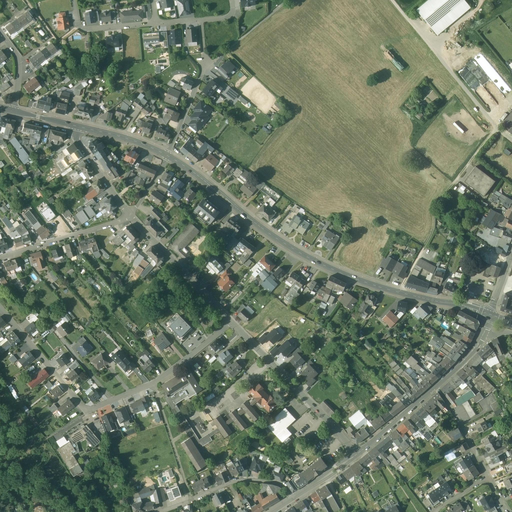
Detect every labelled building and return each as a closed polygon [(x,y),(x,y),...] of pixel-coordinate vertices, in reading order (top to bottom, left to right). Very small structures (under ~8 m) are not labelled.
[(170,0),(161,0),(162,1),(161,1),(162,5),(163,9),(172,7),(170,0)] [(180,0),(179,0),(177,1),(180,16),(190,14),(187,0),(180,0)] [(428,0),(417,10),(431,27),(463,0),(428,0)] [(464,0),(463,0),(431,27),(438,35),(470,7),(464,0)] [(28,11),(22,15),(27,22),(33,18),(28,11)] [(132,12),(131,12),(132,20),(143,19),(142,11),(132,12)] [(94,12),(85,14),(86,24),(96,22),(96,21),(94,12)] [(110,12),(101,14),(102,22),(111,21),(111,19),(110,12)] [(130,12),(120,13),(121,21),(132,20),(131,12),(130,12)] [(22,15),(16,20),(21,27),(27,22),(22,15)] [(59,19),(57,19),(57,22),(57,23),(57,24),(57,26),(58,27),(58,30),(69,28),(67,18),(59,19)] [(16,20),(11,24),(16,31),(21,27),(16,20)] [(11,24),(5,28),(10,35),(16,31),(11,24)] [(196,30),(187,31),(187,38),(188,42),(188,46),(197,46),(196,30)] [(180,31),(171,32),(171,36),(172,42),(172,44),(172,45),(176,44),(176,43),(181,43),(180,31)] [(159,33),(143,34),(144,44),(145,44),(148,43),(160,42),(159,33)] [(115,37),(111,37),(108,38),(108,48),(119,47),(118,39),(118,37),(115,37)] [(51,43),(46,48),(51,54),(56,50),(51,43)] [(46,48),(40,52),(45,59),(51,54),(46,48)] [(40,52),(34,56),(40,63),(45,59),(40,52)] [(385,57),(403,73),(407,68),(390,52),(385,57)] [(34,56),(29,60),(30,62),(34,67),(40,63),(34,56)] [(466,81),(474,74),(498,105),(506,99),(482,68),(484,67),(483,65),(480,67),(474,59),(466,66),(465,64),(457,70),(466,81)] [(457,70),(463,64),(460,60),(453,65),(457,70)] [(228,61),(226,64),(226,63),(220,69),(225,74),(227,72),(229,73),(235,67),(228,61)] [(225,74),(220,69),(218,71),(225,79),(228,77),(225,74)] [(194,82),(182,77),(181,81),(184,83),(182,88),(186,90),(187,88),(191,90),(194,82)] [(34,78),(28,82),(33,89),(39,84),(37,82),(34,78)] [(223,89),(212,80),(207,86),(214,91),(217,88),(221,91),(223,89)] [(7,82),(2,85),(2,86),(0,86),(0,90),(2,93),(10,87),(7,82)] [(33,89),(28,82),(23,86),(28,93),(33,89)] [(81,84),(74,88),(73,95),(79,96),(80,90),(84,88),(81,84)] [(214,91),(207,86),(202,92),(214,100),(216,98),(212,95),(214,91)] [(231,98),(236,93),(230,88),(226,94),(231,98)] [(178,94),(169,91),(166,98),(169,99),(168,102),(175,105),(179,95),(178,94)] [(141,93),(133,104),(136,107),(140,102),(139,101),(144,96),(141,93)] [(144,96),(139,101),(140,102),(144,105),(149,99),(146,94),(144,96)] [(48,96),(46,96),(46,97),(45,102),(43,110),(48,111),(49,111),(52,98),(51,98),(48,97),(48,96)] [(89,97),(88,101),(87,101),(85,105),(93,106),(94,103),(95,98),(92,98),(89,97)] [(45,102),(38,100),(37,100),(37,102),(35,108),(43,110),(45,102)] [(128,106),(123,102),(120,109),(126,111),(128,106)] [(140,102),(136,107),(141,110),(144,106),(144,105),(140,102)] [(201,102),(196,108),(198,110),(191,118),(194,121),(200,125),(207,117),(205,115),(210,109),(201,102)] [(64,105),(57,103),(55,112),(56,113),(64,115),(67,105),(64,105)] [(78,106),(76,106),(73,114),(82,116),(84,108),(78,106)] [(147,108),(144,106),(141,110),(147,114),(150,110),(147,108)] [(91,110),(84,108),(82,116),(90,118),(93,107),(91,107),(91,110)] [(120,109),(118,108),(115,115),(120,117),(119,119),(119,121),(122,121),(123,121),(126,111),(120,109)] [(179,114),(165,108),(163,112),(166,113),(166,114),(167,114),(165,118),(170,120),(176,122),(179,114)] [(511,111),(501,125),(511,133),(511,111)] [(112,114),(106,112),(98,118),(101,119),(110,121),(112,114)] [(14,121),(7,119),(5,127),(9,129),(8,133),(11,134),(14,121)] [(200,125),(194,121),(190,125),(197,131),(202,126),(200,125)] [(152,125),(145,122),(143,128),(142,131),(149,134),(152,125)] [(34,126),(24,123),(22,131),(30,133),(29,137),(31,137),(32,133),(34,126)] [(41,127),(34,126),(32,133),(34,134),(37,135),(39,135),(41,127)] [(162,129),(158,128),(156,136),(164,138),(166,133),(166,131),(161,130),(162,129)] [(57,132),(54,131),(55,131),(50,130),(48,138),(49,138),(48,139),(52,140),(53,139),(55,139),(53,144),(57,145),(60,132),(59,132),(57,131),(57,132)] [(65,134),(62,133),(62,132),(60,132),(57,145),(59,145),(60,141),(63,141),(65,134)] [(19,144),(15,137),(10,141),(21,155),(19,157),(24,164),(28,161),(27,159),(29,157),(28,155),(21,146),(19,144)] [(205,142),(200,137),(197,141),(202,146),(205,142)] [(99,145),(97,142),(94,141),(89,144),(89,148),(93,154),(101,148),(103,147),(103,146),(101,144),(100,144),(99,145)] [(210,146),(205,142),(202,146),(206,150),(210,146)] [(190,146),(186,143),(180,150),(186,155),(192,148),(190,146)] [(29,146),(22,144),(21,146),(28,155),(32,152),(29,147),(29,146)] [(69,146),(65,149),(69,155),(76,150),(72,144),(69,146)] [(214,149),(210,146),(206,150),(206,151),(210,154),(214,149)] [(105,155),(101,148),(93,154),(98,160),(105,155)] [(192,148),(186,155),(191,159),(197,152),(192,148)] [(81,156),(76,150),(69,155),(71,158),(68,160),(70,163),(81,156)] [(127,151),(120,157),(124,159),(127,155),(128,156),(129,153),(127,151)] [(135,152),(133,151),(132,152),(130,151),(129,153),(128,156),(127,155),(124,159),(133,164),(135,161),(139,155),(135,154),(136,153),(135,152)] [(197,152),(191,159),(195,163),(201,156),(199,154),(197,152)] [(107,158),(112,165),(118,159),(112,153),(107,158)] [(112,165),(107,158),(105,155),(98,160),(106,171),(112,165)] [(218,162),(209,155),(202,164),(210,171),(218,162)] [(67,161),(65,158),(61,161),(65,167),(69,164),(67,161)] [(137,163),(135,161),(133,164),(131,168),(133,169),(137,171),(137,170),(139,164),(137,163)] [(85,163),(83,165),(81,162),(77,165),(82,172),(89,167),(85,163)] [(148,168),(139,164),(137,170),(141,172),(145,174),(148,168)] [(234,169),(228,164),(223,171),(229,176),(232,173),(234,170),(234,169)] [(119,175),(113,166),(106,171),(112,180),(119,175)] [(475,166),(463,182),(484,197),(495,181),(475,166)] [(70,167),(61,174),(62,176),(72,169),(70,167)] [(89,167),(82,172),(86,178),(87,179),(91,176),(89,174),(90,173),(92,172),(89,167)] [(156,172),(148,168),(145,174),(147,175),(153,178),(156,172)] [(237,170),(235,168),(234,169),(234,170),(232,173),(237,178),(242,172),(238,168),(237,170)] [(252,175),(244,169),(242,172),(237,178),(236,179),(243,185),(247,181),(252,175)] [(172,176),(165,172),(162,179),(164,180),(163,181),(168,184),(172,176)] [(97,180),(91,185),(92,187),(94,189),(101,185),(100,184),(101,184),(100,182),(99,183),(97,180)] [(179,180),(172,188),(169,186),(167,190),(179,200),(184,194),(179,190),(180,189),(182,186),(184,185),(183,183),(182,182),(181,183),(179,180)] [(257,189),(247,181),(243,185),(240,189),(250,197),(257,189)] [(163,183),(161,182),(158,187),(159,188),(166,192),(169,186),(167,185),(163,183)] [(101,185),(94,189),(97,194),(104,189),(102,187),(102,186),(101,185)] [(275,192),(265,185),(261,190),(267,194),(264,198),(267,201),(275,192)] [(166,192),(159,188),(156,192),(163,197),(166,192)] [(197,194),(190,188),(185,195),(191,201),(197,194)] [(87,194),(85,195),(88,200),(97,194),(94,189),(90,192),(87,194)] [(156,192),(155,191),(150,198),(159,204),(164,197),(163,197),(156,192)] [(267,201),(270,203),(273,205),(281,196),(275,192),(267,201)] [(511,201),(511,200),(497,192),(495,195),(498,197),(504,200),(502,203),(502,204),(508,209),(509,207),(511,208),(511,202),(511,201)] [(493,194),(489,201),(495,205),(497,200),(498,200),(497,199),(498,197),(495,195),(493,194)] [(110,198),(107,200),(106,198),(102,200),(107,207),(113,203),(110,198)] [(107,207),(102,200),(98,203),(102,210),(104,209),(107,207)] [(206,220),(210,224),(219,213),(204,200),(195,211),(199,214),(198,216),(205,222),(206,220)] [(96,204),(91,207),(90,205),(87,207),(73,217),(80,226),(95,215),(100,212),(102,210),(98,203),(96,204)] [(113,203),(107,207),(109,210),(112,214),(115,212),(114,209),(117,207),(113,203)] [(301,208),(295,204),(291,210),(297,214),(301,208)] [(39,211),(47,222),(55,216),(47,205),(39,211)] [(269,210),(263,205),(258,212),(263,217),(269,210)] [(60,212),(65,218),(71,214),(66,207),(60,212)] [(161,215),(154,208),(151,212),(156,218),(159,220),(161,218),(163,217),(161,215)] [(19,216),(14,210),(11,213),(12,215),(11,215),(15,220),(19,216)] [(42,227),(29,210),(23,215),(26,219),(32,226),(36,231),(42,227)] [(269,210),(263,217),(269,221),(274,214),(269,210)] [(492,210),(483,224),(491,229),(492,227),(498,218),(500,214),(492,210)] [(292,218),(288,225),(285,222),(281,228),(290,233),(293,228),(299,219),(300,218),(296,215),(293,219),(292,218)] [(236,222),(231,218),(225,224),(231,229),(236,222)] [(32,226),(26,219),(23,222),(29,229),(32,226)] [(299,219),(293,228),(303,234),(309,224),(308,225),(299,219)] [(148,223),(146,225),(150,229),(155,224),(153,221),(151,220),(148,223)] [(187,254),(181,249),(196,233),(193,230),(196,227),(191,222),(184,229),(185,230),(174,242),(173,241),(169,245),(185,260),(188,255),(187,254)] [(231,229),(228,232),(229,233),(227,236),(225,238),(228,240),(227,241),(229,242),(234,237),(242,227),(236,222),(231,229)] [(27,232),(21,223),(15,228),(15,229),(16,229),(20,234),(21,237),(22,237),(22,236),(27,232)] [(160,228),(155,224),(150,229),(157,237),(157,236),(158,235),(162,231),(160,228)] [(135,230),(130,225),(127,227),(124,231),(128,236),(135,230)] [(169,230),(163,225),(160,228),(162,231),(158,235),(161,238),(169,230)] [(42,227),(36,231),(42,239),(44,237),(45,238),(51,233),(47,228),(46,229),(43,226),(42,227)] [(504,231),(492,227),(491,229),(489,234),(501,238),(504,231)] [(172,232),(168,237),(170,239),(178,231),(175,228),(172,231),(172,232)] [(20,234),(16,229),(15,229),(11,233),(10,233),(14,239),(21,237),(20,234)] [(135,230),(128,236),(133,240),(137,236),(139,234),(135,230)] [(227,236),(220,231),(216,236),(222,241),(225,238),(227,236)] [(339,238),(328,231),(322,239),(325,242),(323,245),(330,250),(339,238)] [(511,237),(511,233),(504,231),(501,238),(510,242),(511,237)] [(118,233),(112,239),(118,246),(122,242),(124,240),(118,233)] [(454,244),(458,236),(451,233),(451,235),(452,236),(449,242),(454,244)] [(22,237),(21,237),(23,245),(31,242),(30,239),(31,238),(30,234),(22,237)] [(133,240),(128,236),(124,240),(122,242),(128,249),(129,248),(133,244),(131,242),(133,240)] [(133,240),(131,242),(133,244),(139,239),(137,236),(133,240)] [(9,241),(6,237),(2,238),(2,239),(4,244),(6,243),(6,245),(10,244),(9,241)] [(14,239),(12,240),(13,244),(14,244),(15,247),(23,245),(21,237),(14,239)] [(96,244),(94,237),(86,239),(88,248),(89,248),(91,248),(91,247),(92,247),(94,252),(98,250),(96,244)] [(250,244),(243,238),(240,242),(237,245),(238,245),(245,250),(250,244)] [(86,239),(84,240),(78,241),(79,246),(81,250),(86,249),(88,248),(86,239)] [(233,244),(232,246),(235,248),(238,245),(237,245),(240,242),(237,240),(233,244)] [(72,243),(65,245),(68,255),(69,256),(75,254),(76,254),(74,249),(72,243)] [(256,248),(250,244),(245,250),(248,253),(251,254),(256,248)] [(159,253),(152,246),(147,252),(151,256),(154,259),(159,253)] [(62,250),(60,251),(59,248),(52,251),(54,258),(59,257),(64,255),(62,250)] [(215,248),(210,254),(213,257),(218,253),(218,251),(215,248)] [(40,252),(31,255),(31,257),(33,263),(37,262),(39,269),(44,267),(40,252)] [(159,253),(154,259),(156,261),(157,262),(161,259),(163,257),(159,253)] [(144,257),(139,254),(135,260),(134,263),(138,266),(144,258),(144,257)] [(192,259),(188,255),(185,260),(190,265),(194,261),(192,259)] [(266,256),(261,261),(267,267),(272,262),(266,256)] [(213,257),(212,258),(211,261),(209,260),(206,263),(208,265),(206,266),(210,270),(218,262),(217,261),(217,260),(215,259),(213,257)] [(382,267),(389,270),(394,261),(394,260),(388,257),(385,262),(382,267)] [(504,261),(495,257),(492,265),(501,268),(504,261)] [(18,258),(11,261),(13,269),(21,266),(20,261),(18,258)] [(138,266),(135,271),(140,274),(146,266),(150,262),(146,260),(144,258),(138,266)] [(435,268),(419,259),(416,265),(422,268),(430,273),(433,274),(435,268)] [(11,261),(4,263),(6,271),(8,271),(10,275),(15,273),(13,269),(11,261)] [(394,261),(389,270),(392,272),(397,262),(394,261)] [(153,265),(150,262),(146,266),(140,275),(143,278),(153,267),(153,265)] [(218,262),(210,270),(214,274),(215,273),(217,274),(220,272),(219,270),(222,269),(223,269),(223,268),(223,267),(222,266),(220,264),(218,262)] [(272,262),(267,267),(271,270),(276,265),(272,262)] [(397,262),(392,272),(395,273),(400,264),(397,262)] [(258,263),(238,285),(243,290),(249,284),(259,273),(260,274),(260,273),(264,270),(264,269),(261,267),(258,263)] [(487,263),(483,276),(488,278),(489,274),(492,265),(487,263)] [(400,264),(395,273),(395,274),(401,277),(404,273),(407,267),(400,264)] [(492,265),(489,274),(497,277),(501,268),(492,265)] [(280,267),(274,273),(279,278),(285,272),(280,267)] [(420,271),(414,268),(410,276),(416,279),(420,271)] [(444,274),(445,270),(435,268),(433,274),(430,281),(436,283),(441,284),(442,281),(444,274)] [(54,281),(58,278),(52,270),(48,273),(54,281)] [(231,274),(227,270),(225,271),(220,276),(223,279),(226,275),(228,277),(231,274)] [(264,270),(260,273),(263,275),(264,277),(265,278),(269,275),(264,270)] [(293,272),(287,280),(293,284),(294,283),(298,277),(299,276),(293,272)] [(223,279),(218,283),(226,291),(231,286),(234,283),(228,277),(226,275),(223,279)] [(269,275),(264,281),(270,288),(271,287),(276,282),(269,275)] [(204,276),(198,279),(202,286),(208,283),(204,276)] [(337,279),(331,276),(327,283),(328,284),(333,286),(337,279)] [(410,276),(404,287),(406,288),(426,293),(427,288),(429,285),(426,283),(415,279),(416,279),(410,276)] [(86,280),(90,285),(94,282),(91,277),(86,280)] [(301,279),(298,277),(294,283),(296,284),(301,287),(306,281),(302,278),(301,279)] [(346,284),(337,279),(333,286),(343,291),(346,284)] [(320,284),(314,280),(309,289),(316,292),(320,284)] [(270,288),(264,281),(261,284),(270,293),(273,289),(271,287),(270,288)] [(436,283),(430,281),(429,285),(427,288),(426,293),(437,295),(439,289),(434,288),(436,283)] [(445,286),(442,292),(448,294),(452,287),(453,285),(447,283),(447,282),(445,286)] [(324,287),(323,286),(317,298),(322,300),(325,293),(329,295),(331,290),(325,288),(324,287)] [(234,287),(226,295),(227,296),(227,297),(229,300),(230,299),(231,300),(239,292),(234,287)] [(452,287),(448,294),(453,297),(457,289),(452,287)] [(293,288),(285,299),(293,304),(299,295),(295,292),(297,290),(294,288),(294,289),(293,288)] [(340,301),(343,303),(344,302),(343,302),(348,294),(346,292),(344,295),(340,301)] [(329,295),(325,293),(322,300),(332,305),(335,297),(329,295)] [(344,295),(339,293),(336,298),(340,301),(344,295)] [(511,300),(511,295),(505,293),(500,309),(502,311),(511,313),(511,306),(511,300)] [(357,300),(348,294),(343,302),(344,302),(352,308),(357,300)] [(371,296),(368,295),(365,301),(365,302),(369,303),(374,305),(377,298),(374,297),(371,296)] [(407,303),(398,302),(397,310),(401,311),(405,312),(407,303)] [(243,304),(237,311),(240,314),(244,309),(246,307),(243,304)] [(424,318),(429,312),(422,305),(414,312),(422,319),(424,318)] [(244,309),(240,314),(238,315),(245,322),(251,316),(244,309)] [(396,317),(390,311),(382,319),(391,328),(394,325),(399,319),(396,317)] [(32,312),(25,318),(31,324),(32,323),(33,323),(38,319),(32,312)] [(70,320),(64,313),(60,316),(62,320),(64,319),(65,321),(66,322),(70,320)] [(439,313),(434,322),(440,325),(442,321),(440,320),(443,315),(439,313)] [(461,317),(459,319),(465,322),(465,320),(468,315),(463,313),(461,317)] [(479,321),(468,315),(465,320),(467,321),(470,323),(468,326),(476,330),(479,323),(479,321)] [(193,328),(181,316),(168,328),(180,341),(193,328)] [(62,320),(55,325),(57,328),(64,322),(65,321),(64,319),(62,320)] [(57,328),(56,328),(63,336),(70,330),(64,322),(57,328)] [(33,323),(32,323),(31,324),(25,328),(28,332),(28,333),(29,333),(31,335),(35,332),(36,334),(38,332),(39,331),(33,323)] [(53,323),(48,326),(53,331),(56,328),(57,328),(55,325),(53,323)] [(443,338),(426,326),(425,328),(434,335),(442,340),(443,338)] [(268,338),(273,343),(281,336),(275,329),(267,336),(268,338)] [(467,329),(465,331),(464,334),(465,335),(472,340),(471,339),(475,333),(467,329)] [(12,331),(5,337),(7,341),(15,335),(12,331)] [(171,343),(163,333),(154,341),(161,350),(171,343)] [(257,339),(262,344),(268,338),(267,336),(264,333),(257,339)] [(15,335),(7,341),(11,345),(12,347),(20,341),(15,335)] [(442,340),(434,335),(428,343),(439,350),(441,347),(445,342),(442,340)] [(472,340),(465,335),(462,340),(461,341),(468,346),(472,340)] [(86,341),(83,337),(77,341),(81,345),(85,342),(86,341)] [(454,343),(445,337),(443,338),(442,340),(445,342),(451,347),(454,343)] [(503,351),(497,338),(491,340),(493,345),(495,344),(499,353),(503,351)] [(218,342),(216,340),(210,345),(213,349),(215,351),(219,348),(222,345),(219,341),(218,342)] [(286,356),(290,352),(294,348),(287,340),(279,349),(280,350),(286,356)] [(458,342),(453,348),(461,354),(468,346),(461,341),(460,340),(458,342)] [(7,341),(1,345),(1,346),(5,351),(11,345),(7,341)] [(81,345),(77,349),(83,356),(91,349),(85,342),(81,345)] [(493,350),(487,344),(477,353),(483,359),(486,356),(486,357),(493,351),(493,350)] [(274,356),(280,350),(279,349),(276,346),(269,352),(274,356)] [(449,353),(441,347),(439,350),(447,356),(449,353)] [(150,354),(145,348),(138,355),(141,358),(145,354),(147,356),(150,354)] [(298,348),(292,354),(295,357),(298,354),(301,351),(298,348)] [(449,353),(447,356),(455,362),(461,354),(453,348),(449,353)] [(112,356),(117,361),(124,356),(119,350),(112,356)] [(228,350),(225,353),(224,352),(220,355),(226,362),(233,356),(228,350)] [(441,358),(436,355),(437,354),(432,351),(431,352),(428,350),(425,354),(438,362),(441,358)] [(503,351),(499,353),(499,355),(496,356),(499,362),(506,359),(506,358),(505,356),(503,351)] [(29,352),(22,358),(27,364),(34,358),(29,352)] [(477,353),(468,363),(474,368),(478,364),(483,359),(477,353)] [(67,360),(62,354),(57,359),(62,366),(66,363),(65,362),(68,360),(67,360)] [(101,354),(91,362),(97,369),(103,364),(104,365),(108,362),(101,354)] [(298,354),(295,357),(290,361),(297,368),(304,361),(298,354)] [(17,360),(13,355),(9,359),(12,363),(17,360)] [(71,356),(67,360),(68,360),(65,362),(66,363),(67,365),(74,360),(71,356)] [(134,367),(124,356),(117,361),(126,371),(130,367),(132,369),(134,367)] [(447,356),(439,364),(440,365),(446,370),(455,362),(447,356)] [(493,358),(490,360),(489,359),(488,360),(490,364),(492,366),(499,362),(496,356),(493,358)] [(27,364),(22,358),(18,361),(21,366),(23,367),(27,364)] [(413,358),(407,363),(413,368),(417,364),(418,362),(413,358)] [(440,365),(430,358),(427,361),(426,361),(425,363),(424,364),(433,372),(440,365)] [(150,359),(146,363),(142,359),(138,362),(142,366),(147,373),(155,365),(150,359)] [(239,364),(236,360),(230,366),(236,372),(240,369),(242,367),(239,364)] [(474,368),(468,363),(462,369),(468,375),(473,380),(474,381),(476,383),(488,394),(494,388),(481,376),(474,368)] [(417,364),(413,368),(418,372),(421,367),(417,364)] [(485,372),(478,364),(474,368),(481,376),(485,372)] [(446,370),(440,365),(433,372),(439,378),(446,370)] [(229,367),(227,369),(234,376),(237,374),(236,372),(230,366),(229,367)] [(310,366),(308,367),(302,373),(309,380),(309,381),(313,377),(317,373),(310,366)] [(182,412),(176,403),(188,396),(189,398),(202,390),(188,368),(162,385),(168,394),(164,397),(174,413),(176,416),(182,412)] [(43,369),(36,375),(41,382),(49,376),(43,369)] [(74,369),(67,375),(72,380),(75,378),(79,375),(74,369)] [(410,371),(407,374),(412,379),(417,374),(412,369),(410,371)] [(468,375),(462,369),(457,374),(463,380),(465,378),(468,375)] [(427,377),(425,378),(431,385),(439,378),(433,372),(427,377)] [(354,373),(349,375),(354,385),(359,382),(354,373)] [(457,374),(440,389),(445,396),(449,393),(448,392),(453,387),(454,388),(458,386),(459,387),(460,387),(462,388),(466,384),(463,380),(457,374)] [(309,381),(309,380),(306,383),(309,386),(316,380),(313,377),(309,381)] [(419,384),(417,385),(423,392),(431,385),(425,378),(420,383),(419,384)] [(48,389),(52,385),(48,380),(44,384),(48,389)] [(248,425),(239,415),(246,411),(255,420),(260,415),(252,406),(258,401),(261,404),(262,404),(269,412),(277,405),(275,402),(277,400),(270,393),(269,394),(265,390),(265,389),(259,382),(256,384),(254,382),(247,389),(255,397),(254,397),(255,398),(250,403),(247,400),(241,405),(243,407),(237,412),(235,409),(229,414),(232,417),(225,422),(227,424),(234,420),(242,430),(248,425)] [(394,389),(389,384),(386,387),(391,392),(394,389)] [(466,384),(462,388),(463,390),(464,390),(468,394),(467,393),(471,390),(470,389),(467,385),(466,384)] [(415,387),(410,391),(416,398),(423,392),(417,385),(417,386),(417,385),(415,387)] [(57,386),(50,392),(55,398),(63,392),(57,386)] [(100,396),(95,389),(92,391),(92,390),(88,393),(89,394),(87,396),(92,402),(95,400),(95,401),(98,399),(97,398),(100,396)] [(403,397),(394,389),(391,392),(400,400),(403,397)] [(408,391),(405,393),(407,395),(412,401),(416,398),(410,391),(409,390),(408,391)] [(213,392),(201,400),(203,404),(216,396),(213,392)] [(438,392),(431,398),(436,403),(437,405),(443,400),(438,392)] [(479,392),(475,395),(475,396),(472,397),(476,403),(484,398),(479,392)] [(379,402),(389,411),(393,407),(389,404),(391,402),(390,401),(392,399),(387,394),(379,402)] [(468,394),(461,399),(462,399),(459,401),(461,404),(471,398),(468,394)] [(403,397),(400,400),(401,401),(406,406),(412,401),(407,395),(403,397)] [(456,400),(452,396),(451,396),(448,400),(454,408),(461,404),(459,401),(458,401),(456,400)] [(431,398),(422,407),(427,412),(428,412),(431,416),(436,412),(432,408),(435,405),(434,404),(436,403),(431,398)] [(69,400),(55,411),(59,416),(61,414),(63,415),(74,406),(69,400)] [(142,400),(130,405),(134,414),(145,409),(144,404),(142,400)] [(336,411),(324,400),(320,405),(331,416),(336,411)] [(443,400),(437,405),(440,408),(442,410),(444,407),(446,405),(443,400)] [(393,407),(389,410),(394,416),(406,406),(401,401),(393,407)] [(474,415),(467,401),(461,404),(469,418),(474,415)] [(500,409),(496,402),(489,405),(493,413),(500,409)] [(123,407),(114,411),(119,423),(129,419),(127,414),(126,415),(123,407)] [(393,416),(384,407),(380,411),(383,414),(388,420),(393,416)] [(422,407),(415,413),(421,419),(421,420),(426,416),(429,414),(427,412),(422,407)] [(444,407),(442,410),(439,412),(442,416),(448,411),(444,407)] [(284,409),(267,424),(284,441),(291,434),(286,429),(295,420),(284,409)] [(363,415),(360,411),(349,419),(356,428),(363,423),(367,420),(363,415)] [(199,439),(182,412),(176,416),(190,438),(191,437),(194,442),(199,439)] [(440,416),(438,413),(437,413),(436,412),(431,416),(435,421),(440,416)] [(101,424),(104,432),(114,428),(115,430),(120,428),(116,419),(112,421),(109,413),(101,417),(104,422),(101,424)] [(421,419),(415,413),(410,418),(416,424),(421,419)] [(225,422),(220,415),(213,420),(218,427),(220,429),(225,437),(232,432),(227,424),(225,422)] [(373,422),(371,424),(373,426),(376,430),(385,422),(381,416),(373,422)] [(430,420),(425,424),(428,428),(429,428),(435,422),(432,418),(430,420)] [(421,419),(416,424),(420,428),(420,429),(423,426),(425,424),(421,420),(421,419)] [(414,427),(408,420),(403,424),(408,429),(409,430),(412,434),(416,438),(419,437),(420,437),(422,435),(418,431),(416,432),(412,428),(414,427)] [(435,422),(429,428),(432,431),(439,425),(435,422)] [(484,422),(475,427),(479,435),(488,430),(484,422)] [(403,424),(396,430),(401,436),(402,437),(405,434),(403,433),(406,431),(408,429),(403,424)] [(84,427),(81,428),(81,429),(69,436),(72,440),(73,442),(83,436),(85,436),(93,445),(97,441),(89,432),(90,431),(86,426),(84,427)] [(371,427),(366,431),(369,435),(376,430),(373,426),(371,427)] [(423,426),(420,429),(420,428),(418,431),(422,435),(423,435),(424,435),(428,440),(432,437),(426,430),(423,426)] [(194,442),(193,442),(195,445),(201,442),(210,436),(220,429),(218,427),(199,439),(194,442)] [(357,434),(356,433),(356,434),(351,438),(357,445),(369,435),(366,431),(364,428),(357,434)] [(458,428),(447,434),(453,441),(461,436),(458,428)] [(396,430),(389,435),(394,442),(397,445),(397,446),(400,443),(398,441),(399,440),(398,438),(401,436),(396,430)] [(407,437),(404,440),(408,445),(416,438),(412,434),(410,435),(407,437)] [(389,435),(382,441),(387,447),(390,445),(394,442),(389,435)] [(492,435),(483,440),(486,446),(497,440),(498,439),(497,437),(494,439),(492,435)] [(210,436),(201,442),(203,445),(212,439),(210,436)] [(195,445),(193,442),(194,442),(191,437),(190,438),(182,443),(198,469),(207,464),(195,445)] [(408,445),(404,440),(400,443),(397,446),(399,448),(402,451),(408,446),(407,446),(408,445)] [(497,440),(486,446),(485,446),(489,453),(496,449),(501,447),(501,446),(497,440)] [(69,441),(56,449),(72,476),(73,475),(74,475),(76,473),(77,472),(82,470),(82,469),(81,469),(70,451),(74,450),(71,445),(69,442),(69,441)] [(382,441),(375,447),(380,452),(381,453),(382,452),(387,447),(382,441)] [(466,442),(459,447),(459,450),(461,453),(469,448),(466,442)] [(305,455),(296,443),(291,447),(300,459),(305,455)] [(380,452),(375,447),(372,449),(377,455),(378,454),(380,452)] [(399,448),(392,453),(398,460),(403,456),(401,454),(403,452),(402,451),(399,448)] [(372,449),(368,453),(373,459),(375,457),(377,455),(372,449)] [(452,449),(442,454),(445,458),(447,459),(449,463),(457,458),(454,453),(452,449)] [(293,460),(286,451),(281,455),(288,464),(293,460)] [(368,453),(360,459),(365,465),(371,460),(372,459),(373,459),(368,453)] [(392,453),(388,457),(386,459),(390,463),(391,465),(393,464),(397,461),(398,460),(392,453)] [(495,457),(491,459),(493,464),(507,458),(504,453),(503,453),(495,457)] [(321,457),(315,462),(322,471),(328,466),(321,457)] [(262,461),(255,458),(250,469),(258,472),(259,469),(263,461),(262,461)] [(458,464),(463,472),(473,466),(468,458),(458,464)] [(236,467),(239,473),(244,470),(242,465),(239,460),(233,463),(234,464),(236,467)] [(358,461),(350,467),(355,474),(357,476),(361,472),(359,470),(363,467),(358,461)] [(315,462),(309,466),(317,475),(322,471),(315,462)] [(236,467),(234,464),(228,467),(232,476),(239,473),(236,467)] [(309,466),(304,470),(311,479),(317,475),(309,466)] [(473,466),(463,472),(469,480),(473,477),(478,474),(473,466)] [(350,467),(342,474),(346,480),(354,474),(355,474),(350,467)] [(311,479),(304,470),(300,473),(301,474),(303,475),(307,482),(311,479)] [(278,473),(273,471),(271,477),(281,481),(284,475),(278,473)] [(361,472),(357,476),(355,474),(354,474),(354,484),(355,485),(361,479),(360,477),(363,474),(361,472)] [(303,475),(301,474),(300,474),(296,476),(299,482),(302,486),(308,482),(307,482),(303,475)] [(342,474),(336,478),(337,479),(341,484),(346,480),(342,474)] [(207,477),(199,481),(203,488),(210,485),(207,477)] [(289,481),(287,483),(293,492),(298,489),(295,485),(292,481),(291,480),(289,481)] [(199,481),(192,484),(195,492),(203,488),(199,481)] [(446,482),(436,489),(442,497),(452,491),(451,489),(448,484),(446,482)] [(274,489),(272,484),(263,483),(263,484),(266,490),(268,489),(272,495),(276,493),(277,493),(274,489)] [(263,484),(253,489),(256,494),(266,490),(263,484)] [(326,485),(320,489),(325,497),(329,494),(331,493),(326,485)] [(167,492),(170,501),(182,497),(178,486),(171,488),(172,491),(167,492)] [(150,488),(138,491),(140,495),(141,498),(147,496),(150,496),(154,495),(153,490),(151,491),(150,488)] [(160,488),(153,490),(154,495),(156,502),(156,503),(163,502),(160,488)] [(321,499),(325,497),(320,489),(316,491),(321,499)] [(438,500),(442,497),(436,489),(428,494),(430,497),(434,502),(438,500)] [(316,491),(310,495),(315,503),(316,502),(321,499),(316,491)] [(220,493),(214,496),(214,498),(218,505),(225,502),(224,502),(221,496),(220,493)] [(227,493),(221,496),(224,502),(230,498),(227,493)] [(272,495),(267,498),(271,505),(280,500),(276,493),(272,495)] [(480,500),(485,510),(486,510),(494,505),(495,505),(489,495),(480,500)] [(430,497),(427,498),(431,504),(433,506),(439,502),(438,500),(434,502),(430,497)] [(252,508),(246,498),(242,501),(248,510),(252,508)] [(427,498),(422,502),(426,507),(431,504),(427,498)] [(325,506),(321,499),(316,502),(317,504),(319,503),(322,508),(325,506)] [(264,500),(260,502),(260,503),(264,509),(268,507),(264,500)] [(302,501),(293,506),(296,511),(298,511),(306,507),(302,501)] [(138,504),(132,505),(134,511),(140,511),(144,511),(143,505),(142,503),(138,504)] [(456,505),(453,506),(454,507),(449,510),(450,511),(461,511),(464,511),(464,510),(460,505),(459,503),(457,505),(456,505)]
